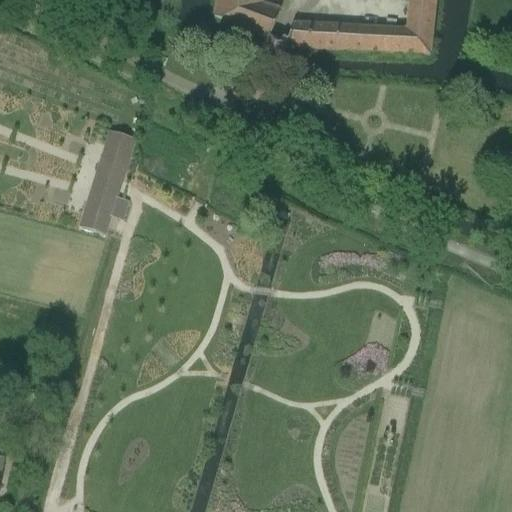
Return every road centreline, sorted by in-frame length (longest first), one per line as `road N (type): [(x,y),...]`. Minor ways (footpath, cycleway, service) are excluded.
road 1 (track): [(511,273),(390,222),(157,75),(14,0)]
road 2 (track): [(157,75),(253,95),(273,151)]
